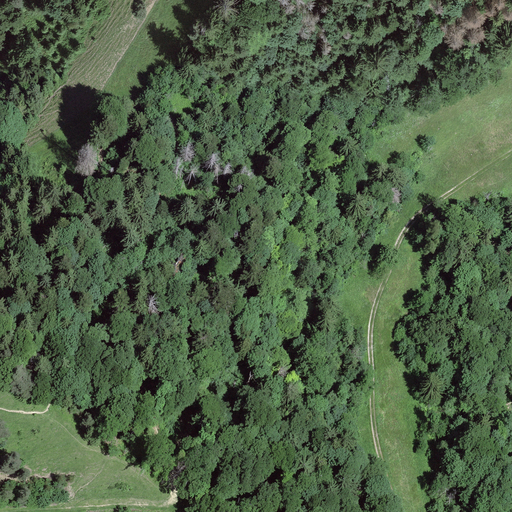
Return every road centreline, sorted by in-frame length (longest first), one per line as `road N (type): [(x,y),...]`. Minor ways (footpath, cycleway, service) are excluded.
road 1 (track): [(511,149),(409,219),(370,316),(374,419),(397,511)]
road 2 (track): [(166,0),(89,106),(23,148)]
